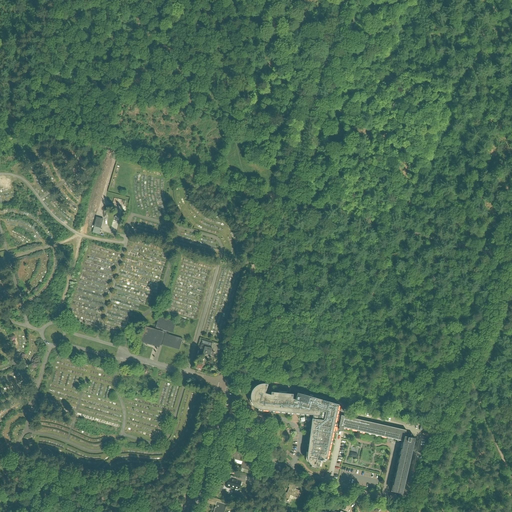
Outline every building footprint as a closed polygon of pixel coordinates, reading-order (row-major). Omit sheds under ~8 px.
[(100,228),(103,220),(97,218),(95,227),(100,228)] [(154,340),(160,342),(160,343),(161,343),(163,339),(164,339),(166,334),(157,331),(154,340)] [(211,347),(212,343),(202,341),(200,349),(204,350),(203,352),(199,351),(198,355),(200,356),(200,355),(206,356),(206,355),(211,356),(212,349),(208,348),(209,346),(211,347)] [(251,396),(251,398),(251,399),(251,400),(252,401),(252,402),(252,403),(253,404),(254,405),(254,406),(255,407),(256,408),(257,409),(258,409),(259,410),(260,410),(261,411),(262,411),(263,411),(293,414),(301,415),(307,415),(316,418),(316,420),(313,419),(311,429),(308,457),(308,458),(308,459),(308,460),(308,461),(309,462),(309,463),(310,464),(311,465),(312,466),(313,466),(313,467),(314,467),(315,467),(316,468),(317,468),(318,468),(319,468),(320,468),(320,467),(321,461),(319,461),(320,459),(327,460),(334,433),(337,419),(341,420),(342,417),(341,417),(341,416),(337,415),(339,409),(340,406),(298,394),(296,401),(293,400),(294,397),(294,395),(291,395),(288,395),(277,394),(275,393),(272,393),(272,396),(269,395),(266,394),(268,385),(268,386),(268,385),(267,385),(266,385),(265,385),(264,385),(263,385),(261,385),(260,385),(259,386),(258,386),(257,387),(256,387),(255,388),(255,389),(254,390),(253,391),(253,392),(252,393),(252,394),(251,395),(251,396)] [(341,420),(339,429),(343,430),(346,430),(347,428),(388,438),(404,442),(402,448),(402,452),(401,453),(400,459),(400,460),(398,466),(398,467),(397,473),(396,474),(395,481),(395,482),(393,488),(393,489),(392,492),(399,494),(403,495),(416,439),(405,437),(407,431),(394,428),(349,418),(344,417),(344,416),(342,416),(341,416),(341,417),(342,417),(341,420)] [(244,469),(243,472),(250,474),(251,471),(248,470),(250,463),(246,462),(248,458),(246,457),(247,455),(242,454),(243,451),(233,448),(230,458),(229,460),(234,462),(235,460),(242,462),(241,468),(244,469)] [(229,479),(227,487),(231,488),(231,487),(239,489),(241,482),(244,483),(245,480),(236,477),(230,475),(229,479)] [(283,501),(287,503),(288,501),(289,500),(288,500),(289,498),(290,495),(298,499),(301,492),(295,489),(297,486),(290,483),(289,487),(290,487),(289,490),(288,492),(287,494),(286,493),(283,501)] [(221,511),(223,505),(217,503),(214,511),(221,511)]
